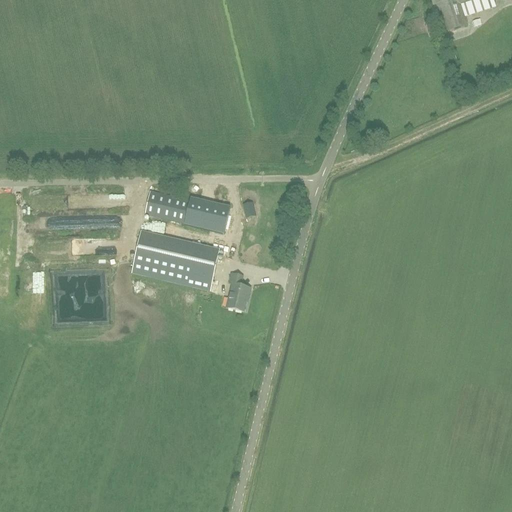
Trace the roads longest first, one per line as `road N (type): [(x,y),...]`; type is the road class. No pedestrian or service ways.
road 1 (unclassified): [(236,511),(319,181)]
road 2 (unclassified): [(319,181),(0,183)]
road 3 (track): [(324,167),(511,91)]
road 4 (unclassified): [(319,181),(403,0)]
